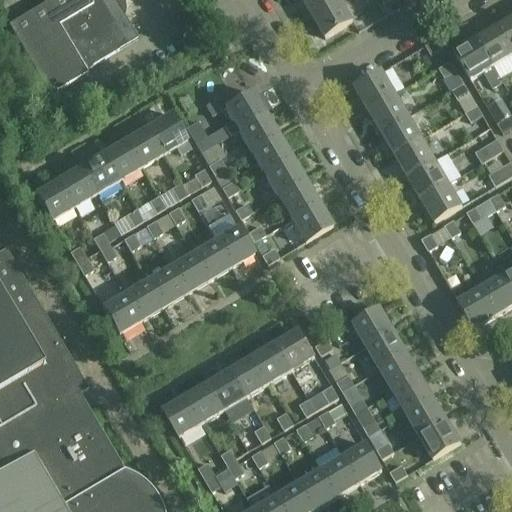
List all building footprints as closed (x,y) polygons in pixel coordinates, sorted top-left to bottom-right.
[(121,11),(115,13),(107,0),(87,0),(83,3),(80,0),(32,0),(41,17),(8,36),(48,106),(87,86),(87,78),(135,49),(122,26),(121,11)] [(302,0),(313,18),(340,1),(339,0),(302,0)] [(340,1),(313,18),(326,40),(354,24),(340,1)] [(511,21),(500,28),(511,47),(511,21)] [(478,41),(494,69),(511,58),(511,47),(500,28),(478,41)] [(432,57),(443,51),(438,41),(426,48),(432,57)] [(472,82),(483,75),(489,85),(488,86),(492,92),(498,88),(495,82),(500,79),(494,69),(478,41),(455,55),(472,82)] [(445,81),(457,74),(451,64),(439,72),(445,81)] [(369,113),(397,97),(383,74),(356,90),(369,113)] [(458,103),(470,96),(464,87),(453,94),(458,103)] [(230,139),(239,134),(266,117),(253,95),(236,105),(230,95),(206,109),(212,119),(225,111),(233,125),(224,130),(230,139)] [(369,113),(382,136),(410,119),(397,97),(369,113)] [(472,125),(483,118),(478,109),(466,116),(472,125)] [(148,130),(164,158),(187,144),(171,116),(148,130)] [(266,117),(239,134),(252,156),(280,140),(266,117)] [(504,138),(511,132),(511,118),(498,127),(497,127),(504,137),(504,138)] [(382,136),(396,158),(423,142),(410,119),(382,136)] [(125,143),(142,171),(164,158),(148,130),(125,143)] [(482,167),(504,154),(491,132),(479,139),(485,150),(476,156),(482,167)] [(200,156),(213,149),(207,139),(195,146),(200,156)] [(252,156),(265,179),(293,162),(280,140),(252,156)] [(423,142),(396,158),(409,181),(437,164),(423,142)] [(103,156),(119,184),(142,171),(125,143),(103,156)] [(81,170),(97,197),(119,184),(103,156),(81,170)] [(213,178),(225,171),(220,162),(208,169),(213,178)] [(278,201),(306,185),(293,162),(265,179),(278,201)] [(409,181),(422,203),(450,187),(437,164),(409,181)] [(496,190),(511,180),(511,167),(511,166),(490,179),(496,190)] [(58,183),(75,211),(97,197),(81,170),(58,183)] [(202,191),(211,185),(204,173),(194,179),(202,191)] [(75,211),(58,183),(35,197),(52,224),(75,211)] [(227,201),(239,194),(233,184),(221,192),(227,201)] [(278,201),(292,223),(319,207),(306,185),(278,201)] [(178,204),(187,198),(180,186),(171,192),(178,204)] [(450,187),(422,203),(435,226),(463,209),(450,187)] [(496,215),(505,209),(498,197),(489,203),(496,215)] [(197,215),(207,210),(200,198),(190,203),(197,215)] [(155,217),(165,211),(158,199),(149,205),(155,217)] [(246,207),(234,214),(240,223),(252,216),(246,207)] [(319,207),(292,223),(305,246),(333,230),(319,207)] [(175,229),(185,223),(177,211),(168,217),(175,229)] [(474,228),(483,222),(476,211),(466,217),(474,228)] [(126,218),(133,230),(143,225),(136,213),(126,218)] [(152,242),(162,236),(155,224),(145,230),(152,242)] [(444,230),(445,231),(451,242),(461,236),(454,224),(444,230)] [(253,246),(265,239),(260,229),(248,237),(253,246)] [(215,243),(231,271),(254,257),(238,230),(215,243)] [(445,231),(433,238),(432,237),(423,243),(429,255),(441,247),(443,249),(449,245),(448,243),(451,242),(445,231)] [(99,254),(109,248),(102,236),(92,242),(99,254)] [(132,238),(123,243),(130,255),(139,249),(132,238)] [(6,241),(0,243),(0,511),(156,511),(131,458),(54,494),(31,446),(0,460),(0,377),(57,350),(6,241)] [(215,243),(192,256),(209,284),(231,271),(215,243)] [(109,248),(99,254),(106,265),(116,260),(109,248)] [(70,256),(76,267),(86,262),(79,250),(70,256)] [(267,269),(279,262),(273,252),(261,259),(267,269)] [(170,270),(186,297),(209,284),(192,256),(170,270)] [(93,273),(86,262),(76,267),(83,279),(93,273)] [(148,283),(164,311),(186,297),(170,270),(148,283)] [(482,291),(498,319),(511,310),(511,291),(504,278),(482,291)] [(125,296),(142,324),(164,311),(148,283),(125,296)] [(498,319),(482,291),(459,305),(475,332),(498,319)] [(142,324),(125,296),(102,310),(119,338),(142,324)] [(367,350),(395,334),(381,311),(353,327),(367,350)] [(276,347),(292,374),(315,361),(299,333),(276,347)] [(408,356),(395,334),(367,350),(380,373),(408,356)] [(321,360),(333,352),(327,343),(315,350),(321,360)] [(254,360),(270,388),(292,374),(276,347),(254,360)] [(421,379),(408,356),(380,373),(393,395),(421,379)] [(231,373),(248,401),(270,388),(254,360),(231,373)] [(247,401),(248,401),(231,373),(209,386),(225,414),(226,414),(232,425),(254,412),(247,401)] [(337,386),(342,395),(354,388),(348,379),(337,386)] [(434,401),(421,379),(393,395),(407,418),(434,401)] [(225,414),(209,386),(187,400),(203,427),(225,414)] [(367,411),(354,388),(342,395),(356,418),(367,411)] [(322,395),(329,407),(338,401),(332,390),(322,395)] [(203,427),(187,400),(164,413),(180,441),(203,427)] [(448,423),(434,401),(407,418),(420,440),(448,423)] [(306,421),(316,415),(309,403),(299,409),(306,421)] [(326,432),(335,426),(328,415),(319,420),(326,432)] [(284,434),(293,428),(286,416),(277,422),(284,434)] [(461,446),(448,423),(420,440),(433,463),(461,446)] [(368,440),(381,433),(375,424),(363,431),(368,440)] [(304,445),(313,439),(306,428),(297,433),(304,445)] [(261,447),(271,441),(264,429),(255,435),(261,447)] [(281,458),(290,453),(283,441),(274,447),(281,458)] [(343,460),(360,488),(382,474),(366,446),(343,460)] [(382,463),(394,455),(388,446),(376,453),(382,463)] [(230,453),(221,459),(228,470),(237,465),(230,453)] [(258,472),(268,466),(261,454),(251,460),(258,472)] [(321,473),(337,501),(360,488),(343,460),(321,473)] [(244,477),(237,465),(228,470),(235,482),(244,477)] [(214,478),(207,467),(198,472),(205,484),(214,478)] [(395,485),(407,478),(402,469),(390,476),(395,485)] [(298,486),(313,511),(318,511),(337,501),(321,473),(298,486)] [(214,478),(205,484),(212,496),(221,490),(214,478)] [(276,500),(283,511),(313,511),(298,486),(276,500)] [(283,511),(276,500),(255,511),(283,511)]
